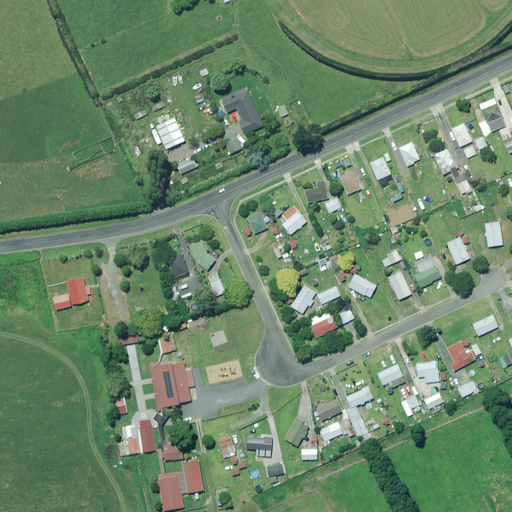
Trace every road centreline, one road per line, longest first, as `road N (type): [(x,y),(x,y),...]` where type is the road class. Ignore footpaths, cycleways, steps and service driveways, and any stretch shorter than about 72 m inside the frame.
road 1 (unclassified): [(218,200),(282,363),(296,374),(479,292),(498,275)]
road 2 (tertiary): [(218,200),(511,62)]
road 3 (tertiary): [(0,249),(95,236),(218,200)]
